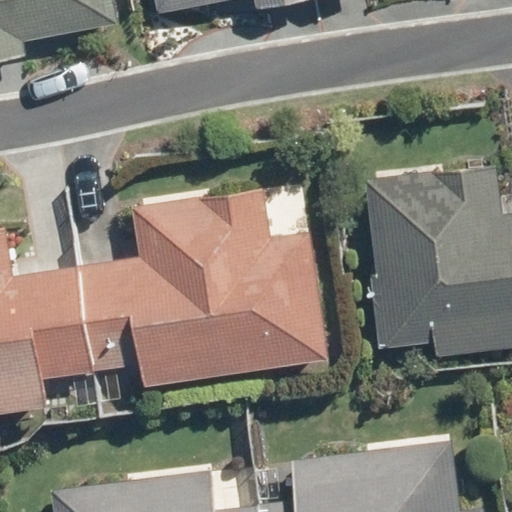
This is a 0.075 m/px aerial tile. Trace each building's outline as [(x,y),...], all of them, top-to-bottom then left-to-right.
[(0,0),(0,51),(24,46),(20,33),(115,14),(111,0),(0,0)] [(511,204),(497,206),(492,155),(360,171),(372,267),(368,267),(376,341),(431,335),(432,347),(511,338),(511,204)] [(73,260),(89,363),(136,356),(139,378),(321,351),(304,225),(265,228),(259,182),(129,199),(137,251),(73,260)] [(89,363),(73,260),(8,268),(1,219),(0,219),(0,404),(44,399),(39,369),(89,363)] [(455,501),(448,433),(286,452),(291,494),(256,497),(258,511),(482,511),(481,498),(455,501)] [(212,501),(208,463),(48,482),(51,511),(255,511),(254,496),(212,501)]
